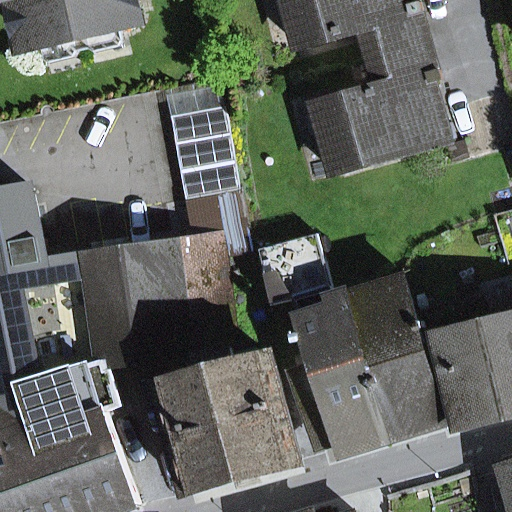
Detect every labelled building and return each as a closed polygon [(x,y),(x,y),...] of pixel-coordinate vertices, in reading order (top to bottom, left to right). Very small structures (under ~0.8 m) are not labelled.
[(14,0),(22,33),(43,46),(126,25),(139,4),(138,0),(14,0)] [(288,0),(302,49),(364,31),(371,59),(433,42),(422,3),(420,3),(412,6),(409,0),(288,0)] [(451,143),(433,83),(443,80),(444,80),(433,42),(371,59),(380,88),(318,105),(338,175),(451,143)] [(460,141),(443,80),(433,83),(451,143),(460,141)] [(173,117),(227,107),(223,86),(169,96),(173,117)] [(173,117),(189,200),(242,190),(227,107),(173,117)] [(0,196),(0,511),(119,511),(143,504),(109,412),(124,407),(112,367),(167,360),(175,359),(173,350),(195,345),(183,243),(49,264),(35,190),(0,196)] [(194,231),(248,221),(242,190),(189,200),(194,231)] [(183,243),(195,345),(173,350),(175,359),(167,360),(172,383),(217,371),(212,354),(233,348),(238,347),(233,318),(223,236),(183,241),(183,243)] [(300,343),(306,341),(314,366),(340,448),(394,431),(351,295),(338,300),(319,237),(260,250),(274,305),(301,299),(306,323),(301,324),(304,335),(298,336),(300,343)] [(351,295),(394,431),(461,412),(445,343),(428,348),(405,276),(351,295)] [(511,278),(485,285),(490,302),(494,318),(511,314),(511,278)] [(465,426),(511,414),(511,314),(494,318),(490,302),(463,308),(468,325),(443,331),(445,343),(461,412),(465,426)] [(193,494),(301,465),(272,357),(238,365),(233,348),(212,354),(217,371),(172,383),(165,385),(193,494)] [(314,366),(298,371),(324,453),(340,448),(314,366)] [(511,511),(511,467),(503,470),(511,496),(511,511)]
